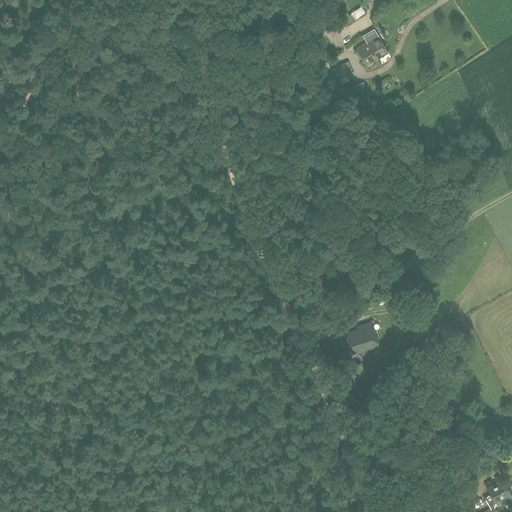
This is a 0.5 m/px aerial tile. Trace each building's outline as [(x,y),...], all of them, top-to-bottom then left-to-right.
[(355,15),(361,10),(357,5),(351,10),(355,15)] [(313,39),(320,37),(318,26),(311,27),(313,39)] [(367,41),(377,59),(388,52),(378,35),(373,28),(362,35),(367,42),(367,41)] [(367,65),(377,59),(367,41),(367,42),(356,48),(367,65)] [(317,64),(327,58),(321,46),(312,51),(317,64)] [(391,56),(382,62),(387,69),(396,63),(391,56)] [(326,89),(348,80),(345,75),(348,74),(346,70),(349,69),(346,62),(343,63),(325,71),(326,72),(320,75),(326,89)] [(413,96),(405,102),(409,106),(417,100),(413,96)] [(420,250),(404,259),(403,257),(398,260),(399,262),(398,263),(403,272),(427,258),(421,247),(418,248),(420,250)] [(357,312),(367,309),(365,302),(355,305),(357,312)] [(358,353),(379,347),(371,322),(356,326),(357,329),(346,333),(352,353),(358,351),(358,353)] [(355,382),(367,378),(363,362),(350,366),(355,382)] [(497,511),(494,506),(496,505),(495,503),(511,493),(503,478),(486,488),(490,494),(484,498),(490,507),(487,508),(488,509),(482,511),(497,511)]
